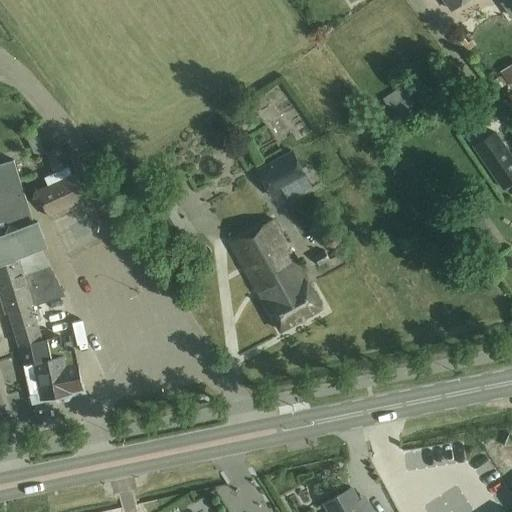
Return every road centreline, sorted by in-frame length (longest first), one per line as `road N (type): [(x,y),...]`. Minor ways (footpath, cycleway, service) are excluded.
road 1 (primary): [(0,487),(511,381)]
road 2 (unclassified): [(511,113),(438,0)]
